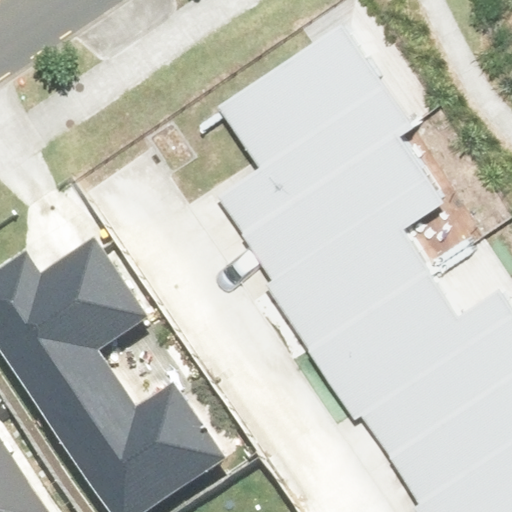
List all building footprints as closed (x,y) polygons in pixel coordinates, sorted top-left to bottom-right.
[(412,130),(347,30),(225,110),(266,171),(225,198),(250,235),(404,134),(412,130)] [(450,203),(404,134),(250,235),(249,236),(280,282),(273,287),(313,348),(435,269),(409,230),(450,203)] [(29,271),(0,289),(0,352),(105,511),(166,511),(229,471),(183,401),(155,419),(148,408),(131,419),(102,374),(123,360),(116,351),(140,335),(93,264),(45,295),(29,271)] [(434,271),(313,351),(361,423),(369,418),(390,456),(511,377),(511,303),(505,293),(466,319),(434,271)] [(511,511),(511,380),(386,462),(417,509),(411,511),(511,511)] [(0,511),(43,511),(0,446),(0,511)]
